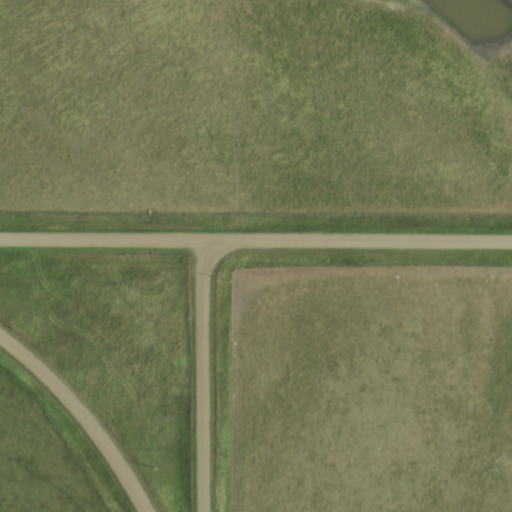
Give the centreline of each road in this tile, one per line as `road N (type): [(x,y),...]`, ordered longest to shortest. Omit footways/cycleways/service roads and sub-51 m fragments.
road 1 (residential): [(0,244),(511,243)]
road 2 (residential): [(204,511),(212,244)]
road 3 (residential): [(154,511),(119,451),(63,382),(0,328)]
